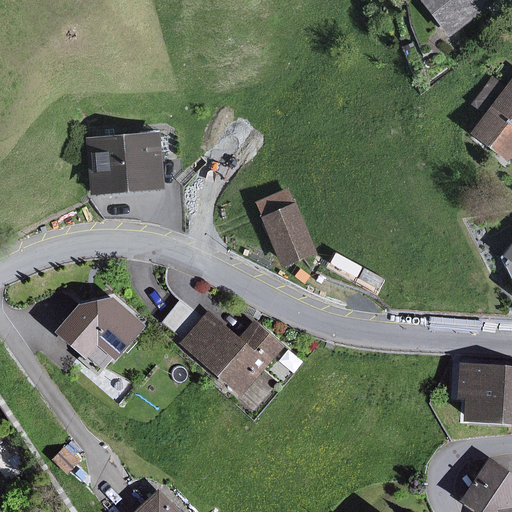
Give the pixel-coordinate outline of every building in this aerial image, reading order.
[(433,0),(458,33),(503,0),(433,0)] [(511,78),(503,73),(484,101),(498,111),(483,132),(511,152),(511,78)] [(169,130),(92,135),(97,196),(173,191),(169,130)] [(326,251),(299,198),(271,212),(298,265),(326,251)] [(61,344),(122,394),(134,380),(146,390),(169,363),(178,371),(188,359),(176,350),(188,336),(169,319),(158,332),(121,301),(89,310),(61,344)] [(189,342),(251,392),(292,342),(261,317),(248,333),(217,308),(189,342)] [(466,396),(475,396),(474,418),(511,420),(511,361),(477,360),(468,360),(466,396)] [(0,437),(11,429),(0,411),(0,437)] [(86,459),(70,446),(60,459),(76,472),(86,459)] [(511,511),(511,464),(498,455),(470,496),(492,511),(511,511)] [(194,511),(168,484),(136,511),(194,511)]
